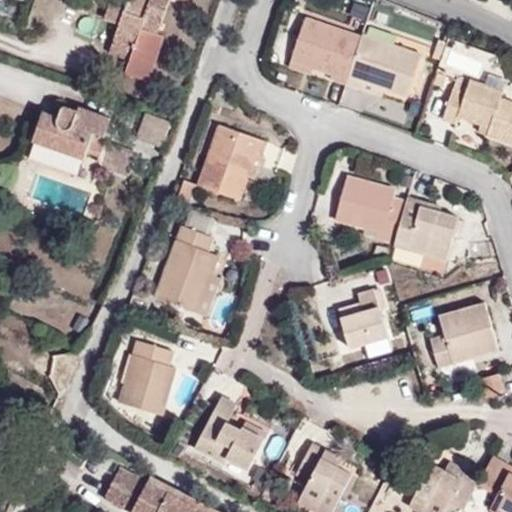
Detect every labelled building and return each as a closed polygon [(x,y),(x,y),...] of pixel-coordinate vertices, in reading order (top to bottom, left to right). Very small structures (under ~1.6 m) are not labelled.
[(158,21),(164,0),(106,0),(102,11),(113,16),(108,32),(132,40),(127,53),(123,65),(145,74),(160,31),(157,25),(158,21)] [(378,10),(364,5),(359,17),(374,22),(378,10)] [(349,90),(367,36),(306,15),(287,70),(315,80),(318,73),(334,78),(332,84),(349,90)] [(411,98),(428,50),(369,30),(367,36),(349,90),(384,102),(388,90),(411,98)] [(127,53),(132,40),(108,32),(104,44),(127,53)] [(511,146),(511,103),(504,100),(506,95),(471,81),(466,95),(455,90),(443,119),(459,125),(461,120),(482,128),(479,134),(511,146)] [(106,140),(114,118),(79,105),(77,111),(59,104),(55,114),(44,109),(33,138),(83,157),(85,151),(100,157),(106,140)] [(164,140),(174,116),(152,108),(142,132),(164,140)] [(213,156),(226,123),(214,118),(201,151),(213,156)] [(260,182),(276,143),(226,123),(213,156),(201,184),(243,202),(252,179),(260,182)] [(106,159),(112,142),(106,140),(100,157),(106,159)] [(130,175),(139,152),(112,142),(106,159),(103,165),(130,175)] [(397,248),(413,199),(348,177),(334,218),(361,228),(361,236),(397,248)] [(191,209),(201,184),(185,178),(175,203),(188,208),(191,209)] [(458,269),(473,224),(440,213),(440,209),(413,199),(397,248),(458,269)] [(182,224),(219,238),(226,220),(191,209),(188,208),(182,224)] [(207,318),(229,257),(215,251),(219,238),(182,224),(153,298),(207,318)] [(391,338),(377,288),(361,292),(362,300),(337,307),(348,351),(391,338)] [(501,357),(487,304),(437,318),(442,339),(428,344),(438,376),(501,357)] [(142,340),(122,403),(165,415),(180,367),(171,365),(176,350),(142,340)] [(506,397),(501,379),(484,384),(489,402),(506,397)] [(250,464),(269,424),(235,407),(232,413),(210,404),(190,444),(223,460),(226,454),(250,464)] [(310,511),(329,511),(347,477),(331,469),(337,456),(304,438),(285,473),(300,480),(289,502),(310,511)] [(202,511),(147,480),(153,470),(122,453),(102,492),(137,511),(202,511)] [(418,511),(463,511),(477,486),(427,459),(404,505),(418,511)] [(511,511),(511,490),(507,487),(511,476),(511,475),(488,462),(477,486),(495,495),(486,511),(511,511)] [(225,511),(153,470),(147,480),(202,511),(225,511)]
